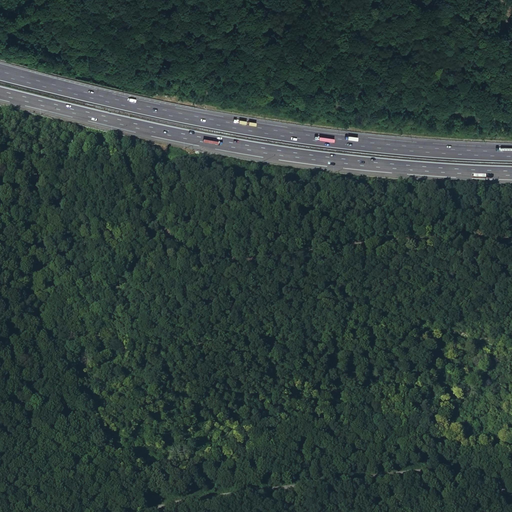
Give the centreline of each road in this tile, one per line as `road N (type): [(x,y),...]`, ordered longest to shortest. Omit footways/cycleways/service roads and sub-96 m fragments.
road 1 (motorway): [(511,154),(293,137),(0,74)]
road 2 (motorway): [(0,94),(327,161),(511,173)]
road 3 (track): [(40,262),(101,325),(156,345),(388,324),(511,350)]
road 4 (unclassified): [(149,511),(215,495),(421,471),(463,474),(511,495)]
road 5 (track): [(511,237),(366,242),(235,261),(204,257)]
